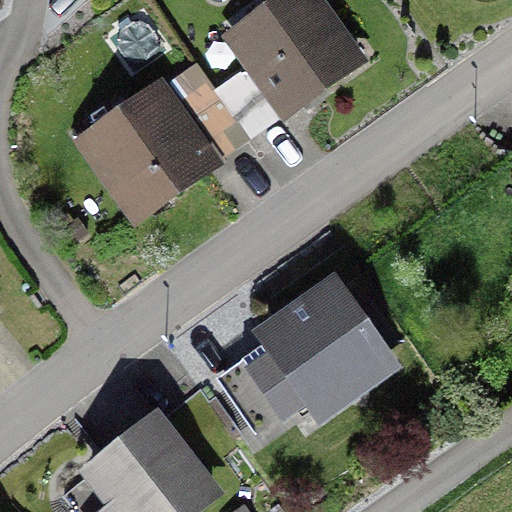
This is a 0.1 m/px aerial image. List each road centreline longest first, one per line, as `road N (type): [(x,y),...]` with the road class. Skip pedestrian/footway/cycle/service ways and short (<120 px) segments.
road 1 (residential): [(102,352),(511,59)]
road 2 (residential): [(0,204),(102,352)]
road 3 (residential): [(376,511),(511,417)]
road 4 (residential): [(0,430),(102,352)]
